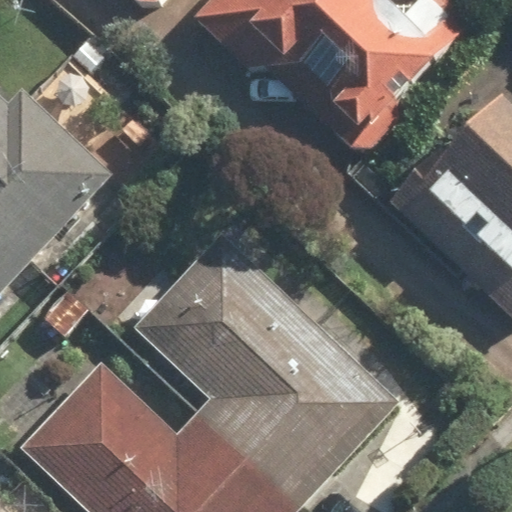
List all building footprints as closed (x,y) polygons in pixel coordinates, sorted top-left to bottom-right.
[(424,0),(225,0),(208,20),(257,65),(281,38),(320,74),(345,46),(371,70),(346,97),(383,131),(483,21),(459,0),(429,0),(427,2),(424,0)] [(0,86),(0,303),(126,179),(35,87),(17,104),(0,86)] [(399,207),(511,306),(511,111),(454,177),(438,162),(399,207)] [(317,511),(413,408),(228,231),(138,333),(216,405),(191,432),(110,358),(29,459),(86,511),(317,511)] [(0,511),(0,508),(12,497),(0,485),(0,511)]
